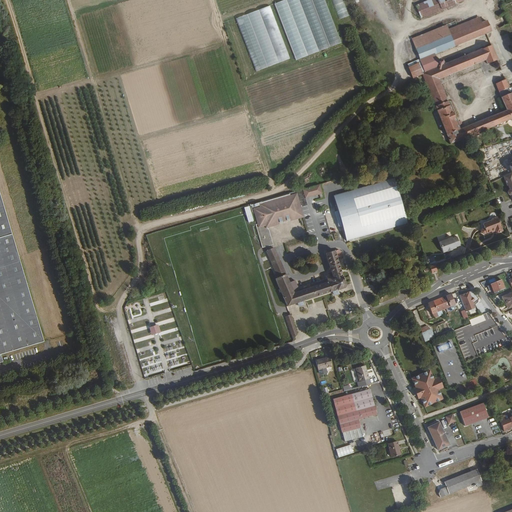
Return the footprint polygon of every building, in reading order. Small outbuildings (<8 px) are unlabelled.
[(295,59),(341,44),(326,0),(280,0),(276,1),(295,59)] [(342,0),(331,0),(337,19),(348,16),(342,0)] [(466,0),(433,0),(416,7),(420,18),(466,0)] [(236,17),(254,71),(289,59),(271,5),(236,17)] [(409,40),(413,50),(418,61),(423,72),(429,70),(428,65),(425,58),(450,48),(446,38),(480,25),(478,19),(444,32),(442,27),(409,40)] [(480,25),(485,35),(489,34),(485,23),(480,25)] [(450,48),(485,35),(480,25),(446,38),(450,48)] [(467,138),(476,135),(495,127),(499,125),(511,120),(511,96),(511,94),(509,89),(505,81),(495,86),(499,94),(507,112),(490,119),(472,126),(465,129),(459,131),(447,103),(438,81),(485,62),(487,66),(497,62),(490,46),(488,44),(481,46),(482,49),(438,66),(436,61),(428,65),(429,70),(423,72),(420,73),(435,108),(450,145),(465,139),(467,139),(467,138)] [(502,132),(499,125),(495,127),(476,135),(467,138),(468,140),(482,134),(481,134),(487,132),(489,137),(502,132)] [(473,152),(471,153),(472,159),(480,157),(478,151),(473,152)] [(511,176),(511,174),(509,175),(506,177),(505,178),(503,179),(505,186),(509,184),(511,191),(508,192),(507,194),(508,196),(510,197),(511,195),(511,176)] [(393,179),(334,196),(338,212),(337,212),(341,227),(343,227),(347,242),(408,225),(393,179)] [(317,186),(302,191),(303,197),(313,194),(314,195),(320,193),(317,186)] [(301,191),(249,206),(251,214),(254,213),(257,225),(254,226),(261,249),(272,246),(271,242),(269,243),(267,234),(268,234),(266,227),(295,219),(295,217),(300,216),(298,209),(306,206),(304,198),(303,197),(302,191),(301,191)] [(0,347),(37,337),(0,208),(0,347)] [(495,231),(496,232),(497,234),(503,232),(498,218),(491,221),(492,222),(483,225),(485,230),(482,231),(481,233),(482,235),(484,235),(491,232),(495,231)] [(451,240),(438,244),(442,255),(446,254),(451,253),(451,252),(455,251),(455,250),(460,248),(457,239),(452,241),(451,240)] [(277,280),(274,281),(286,308),(287,307),(305,302),(333,293),(337,291),(343,289),(345,286),(336,260),(342,258),(340,253),(340,252),(334,254),(333,252),(324,254),(331,277),(331,278),(332,280),(325,282),(316,285),(309,287),(308,288),(308,289),(308,290),(299,293),(294,282),(289,284),(273,249),(266,253),(277,280)] [(501,281),(491,286),(494,294),(505,290),(501,281)] [(470,288),(458,292),(460,298),(474,293),(470,288)] [(441,299),(446,311),(454,308),(449,296),(441,299)] [(441,299),(425,305),(432,322),(437,320),(435,316),(446,311),(441,299)] [(295,340),(299,334),(294,323),(289,325),(295,340)] [(152,335),(161,332),(158,324),(149,327),(152,335)] [(426,332),(421,334),(423,337),(425,343),(430,341),(426,332)] [(439,352),(453,346),(451,341),(437,347),(439,352)] [(327,357),(314,360),(317,369),(330,366),(327,357)] [(363,365),(354,368),(358,381),(367,378),(363,365)] [(433,381),(432,379),(429,372),(410,379),(412,384),(414,389),(415,389),(419,398),(418,399),(420,402),(422,409),(441,401),(439,396),(437,391),(436,391),(432,382),(433,381)] [(437,379),(433,381),(432,382),(436,391),(437,391),(441,389),(437,379)] [(369,389),(345,397),(333,400),(343,434),(343,433),(357,429),(361,428),(359,420),(377,414),(374,406),(369,389)] [(483,404),(460,412),(464,427),(488,419),(483,404)] [(456,422),(453,414),(446,417),(449,425),(456,422)] [(504,432),(511,428),(511,417),(509,419),(505,421),(504,418),(499,420),(504,432)] [(440,423),(438,424),(429,428),(439,451),(445,448),(450,446),(440,423)] [(363,438),(362,432),(361,428),(357,429),(343,433),(346,443),(360,438),(363,438)] [(397,443),(387,445),(391,458),(400,456),(397,443)] [(352,445),(336,448),(338,457),(354,453),(352,445)] [(356,464),(342,469),(344,477),(359,472),(356,464)] [(444,482),(445,487),(448,494),(481,482),(476,470),(444,482)] [(448,494),(445,487),(439,489),(437,493),(439,497),(448,494)]
